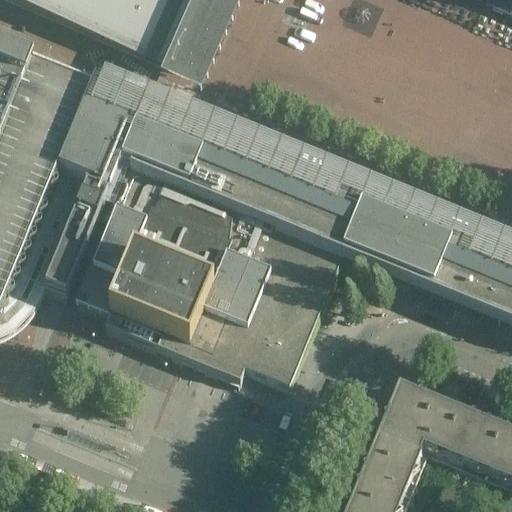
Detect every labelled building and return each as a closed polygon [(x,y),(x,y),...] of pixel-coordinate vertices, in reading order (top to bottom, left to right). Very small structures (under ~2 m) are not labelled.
[(0,0),(0,4),(185,86),(223,0),(0,0)] [(0,90),(19,98),(19,99),(19,100),(20,100),(21,100),(22,100),(22,99),(32,103),(31,104),(48,111),(53,97),(55,98),(56,98),(57,97),(58,97),(59,96),(60,95),(60,94),(61,93),(61,92),(61,91),(60,90),(60,89),(59,88),(58,87),(31,77),(34,71),(31,70),(31,71),(12,63),(12,62),(11,63),(0,57),(0,90)] [(0,321),(45,211),(55,186),(92,96),(70,86),(34,71),(31,77),(58,87),(59,88),(60,89),(60,90),(61,91),(61,92),(61,93),(60,94),(60,95),(59,96),(58,97),(57,97),(56,98),(55,98),(53,97),(48,111),(31,104),(32,103),(22,99),(22,100),(21,100),(20,100),(19,100),(19,99),(19,98),(0,90),(0,321)] [(92,95),(92,96),(91,97),(55,186),(87,198),(45,299),(47,300),(66,308),(110,201),(121,173),(132,178),(343,265),(453,310),(454,310),(485,323),(511,334),(511,266),(509,266),(477,253),(479,248),(457,240),(456,244),(410,225),(412,221),(391,212),(389,217),(299,180),(301,176),(280,167),(278,171),(166,125),(168,121),(152,115),(146,112),(145,117),(131,113),(105,101),(94,96),(94,95),(92,95)] [(341,270),(343,265),(132,178),(128,188),(126,187),(125,188),(128,189),(119,210),(117,209),(116,210),(119,211),(115,221),(112,220),(112,221),(114,223),(115,222),(125,226),(124,227),(126,227),(122,237),(119,236),(117,235),(115,235),(112,235),(110,236),(108,238),(106,239),(105,241),(104,243),(77,311),(110,325),(105,337),(183,369),(182,371),(205,380),(206,378),(216,382),(215,384),(238,394),(239,392),(240,392),(245,380),(289,398),(342,270),(341,270)] [(461,476),(480,428),(399,395),(378,444),(419,461),(427,464),(428,462),(461,476)] [(511,496),(511,441),(480,428),(461,476),(511,496)] [(427,464),(419,461),(378,444),(362,484),(405,501),(411,504),(427,464)] [(407,511),(411,504),(405,501),(362,484),(350,511),(407,511)]
